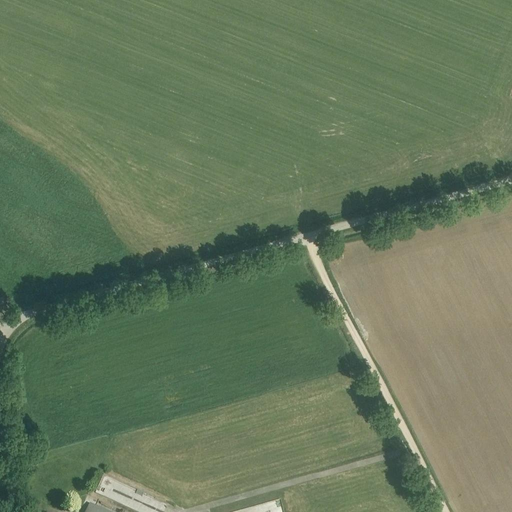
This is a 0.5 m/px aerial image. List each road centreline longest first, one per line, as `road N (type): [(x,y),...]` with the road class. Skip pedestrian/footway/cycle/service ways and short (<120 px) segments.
road 1 (unclassified): [(511,175),(0,325)]
road 2 (track): [(306,232),(446,511)]
road 3 (unclassified): [(13,511),(0,325)]
